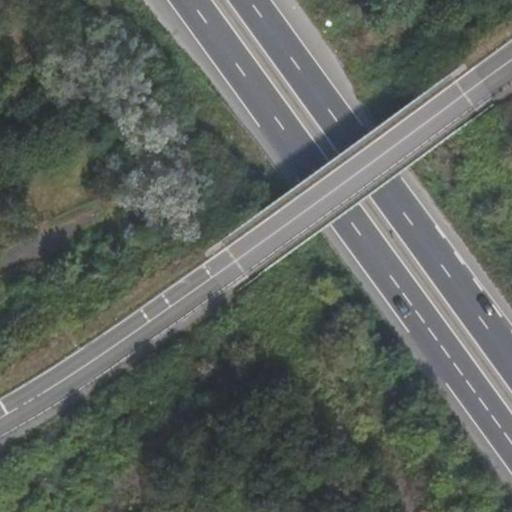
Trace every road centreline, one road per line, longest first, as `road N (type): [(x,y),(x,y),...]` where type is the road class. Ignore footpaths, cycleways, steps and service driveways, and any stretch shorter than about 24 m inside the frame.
road 1 (secondary): [(0,427),(511,61)]
road 2 (motorway): [(190,0),(511,441)]
road 3 (motorway): [(511,358),(250,0)]
